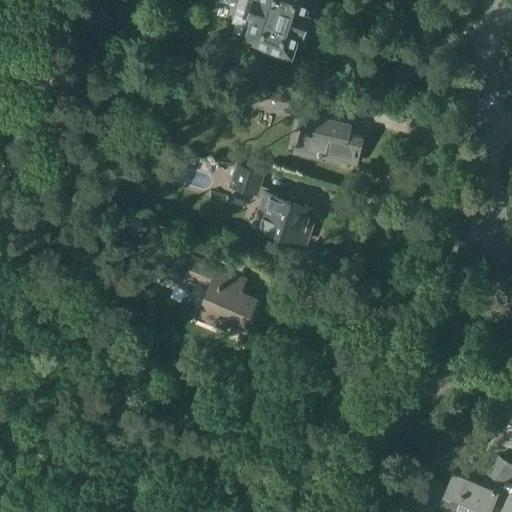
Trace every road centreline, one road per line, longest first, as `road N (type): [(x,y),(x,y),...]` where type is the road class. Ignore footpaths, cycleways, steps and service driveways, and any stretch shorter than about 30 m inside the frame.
road 1 (residential): [(385,394),(494,212)]
road 2 (residential): [(385,394),(320,511)]
road 3 (residential): [(487,130),(496,0)]
road 4 (residential): [(511,382),(437,378),(385,394)]
